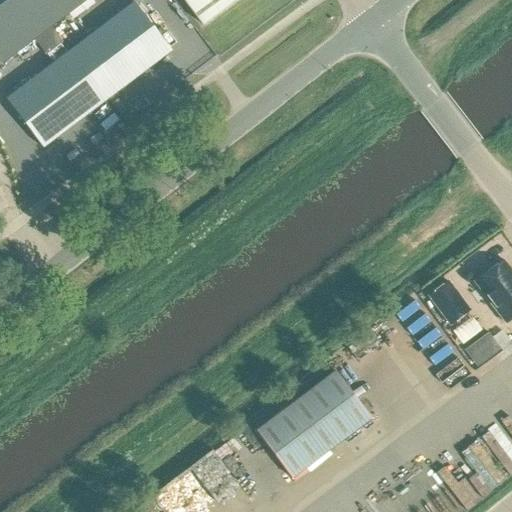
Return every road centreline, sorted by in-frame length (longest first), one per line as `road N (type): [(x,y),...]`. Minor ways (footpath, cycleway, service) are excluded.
road 1 (tertiary): [(0,305),(371,21)]
road 2 (unknown): [(511,376),(298,511)]
road 3 (unclassified): [(471,153),(371,21)]
